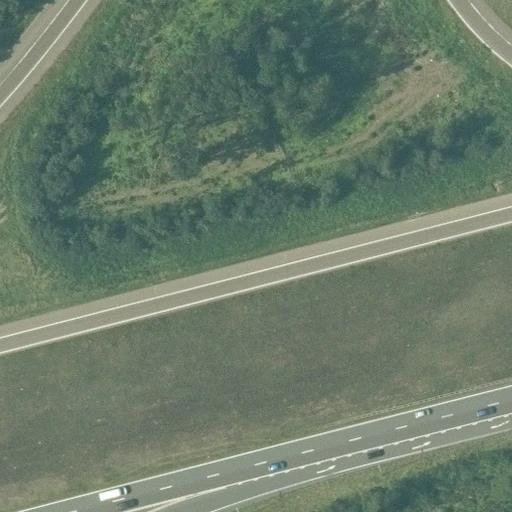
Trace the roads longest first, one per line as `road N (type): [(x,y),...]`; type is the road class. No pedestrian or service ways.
road 1 (motorway): [(511,213),(0,345)]
road 2 (motorway): [(266,464),(511,402)]
road 3 (motorway): [(78,511),(266,464)]
road 4 (motorway): [(78,0),(0,97)]
